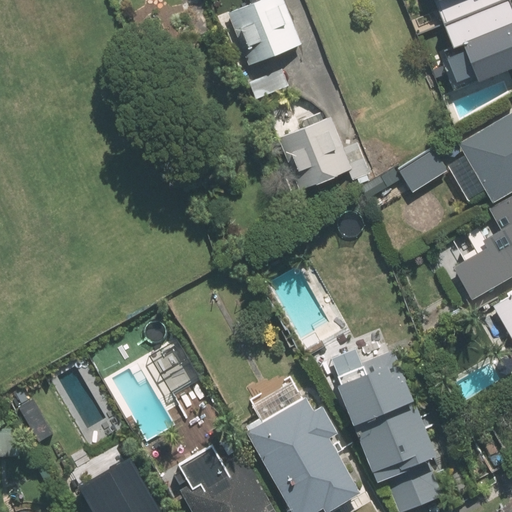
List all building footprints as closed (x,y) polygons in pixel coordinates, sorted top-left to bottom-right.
[(300,46),(280,0),(256,0),(223,14),(246,68),(300,46)] [(432,0),(442,26),(447,24),(465,71),(499,58),(496,52),(511,45),(511,25),(502,0),(432,0)] [(287,88),(279,69),(247,83),(254,102),(287,88)] [(447,166),(467,201),(482,192),(489,205),(511,191),(511,109),(454,144),(462,158),(447,166)] [(348,171),(327,119),(278,139),(299,192),(348,171)] [(445,170),(431,149),(396,174),(411,195),(445,170)] [(485,248),(450,269),(470,303),(511,277),(511,191),(489,205),(485,208),(498,230),(480,241),(485,248)] [(511,291),(487,307),(511,347),(511,291)] [(433,460),(394,364),(332,389),(371,485),(385,479),(398,511),(403,511),(441,497),(427,462),(433,460)] [(313,411),(305,396),(242,430),(285,511),(318,511),(320,511),(319,511),(328,511),(358,496),(328,440),(336,436),(320,407),(313,411)] [(273,511),(242,457),(225,467),(212,444),(175,465),(188,488),(178,493),(188,511),(273,511)] [(161,511),(132,458),(73,490),(84,511),(161,511)]
